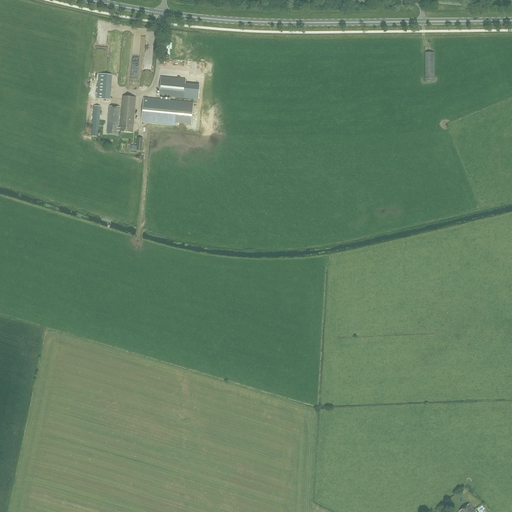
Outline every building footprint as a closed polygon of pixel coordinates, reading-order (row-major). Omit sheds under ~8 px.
[(120,73),(126,74),(130,33),(123,32),(120,73)] [(425,52),(425,79),(434,79),(434,52),(425,52)] [(97,97),(108,97),(108,72),(98,72),(97,97)] [(161,78),(160,95),(184,97),(186,80),(161,78)] [(110,106),(107,133),(118,134),(118,131),(120,131),(133,132),(136,97),(123,96),(120,128),(118,128),(120,107),(110,106)] [(178,101),(144,98),(142,122),(175,125),(176,120),(180,121),(181,110),(177,109),(178,101)] [(98,137),(100,106),(94,106),(92,136),(98,137)]
